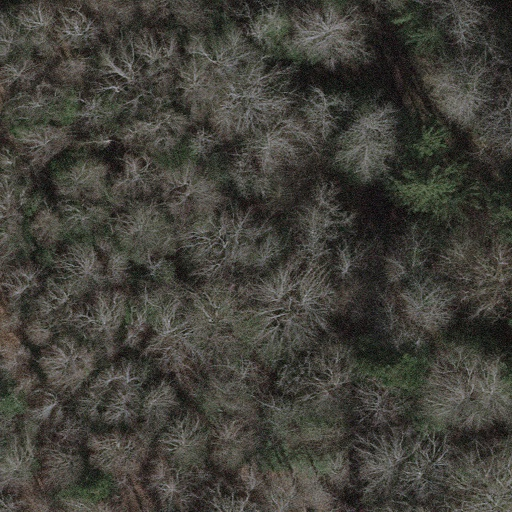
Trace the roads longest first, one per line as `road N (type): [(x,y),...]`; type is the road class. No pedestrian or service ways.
road 1 (track): [(366,511),(443,0)]
road 2 (track): [(419,511),(389,362)]
